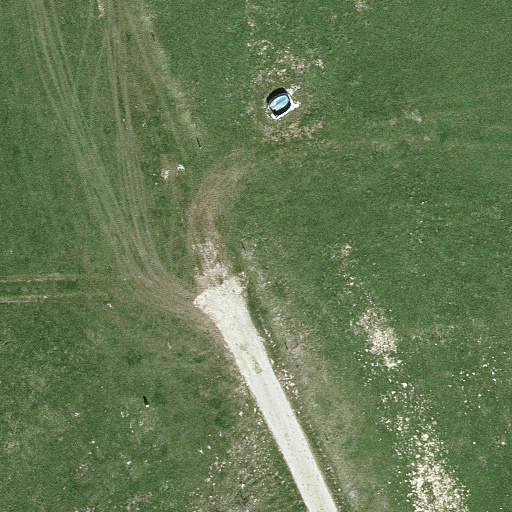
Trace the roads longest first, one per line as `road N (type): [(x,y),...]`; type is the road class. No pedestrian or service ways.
road 1 (track): [(0,292),(220,293),(105,0)]
road 2 (unclassified): [(220,293),(318,511)]
